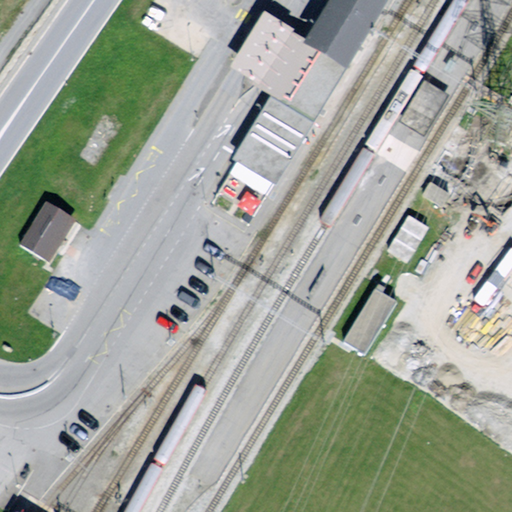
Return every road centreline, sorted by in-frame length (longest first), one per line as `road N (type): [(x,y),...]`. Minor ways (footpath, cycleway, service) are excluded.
road 1 (track): [(511,176),(400,324)]
road 2 (primary): [(90,0),(0,132)]
